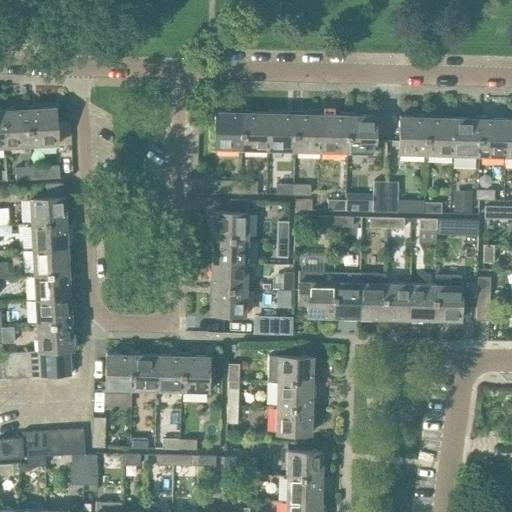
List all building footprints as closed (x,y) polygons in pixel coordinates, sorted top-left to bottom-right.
[(28,107),(30,145),(57,143),(54,106),(28,107)] [(28,107),(1,109),(3,146),(30,145),(28,107)] [(241,148),(242,111),(215,110),(214,147),(241,148)] [(268,111),(242,111),(241,148),(267,149),(268,111)] [(294,112),(268,111),(267,149),(294,149),(294,112)] [(321,113),(294,112),(294,149),(320,150),(321,113)] [(347,113),(321,113),(320,150),(346,151),(347,113)] [(347,113),(346,151),(374,152),(374,114),(347,113)] [(425,153),(426,116),(399,115),(398,152),(425,153)] [(452,116),(426,116),(425,153),(451,154),(452,116)] [(479,117),(452,116),(451,154),(478,154),(479,117)] [(478,154),(504,155),(506,118),(479,117),(478,154)] [(28,167),(29,179),(59,177),(58,165),(28,167)] [(29,179),(28,167),(14,168),(15,180),(29,179)] [(243,193),(243,180),(213,179),(213,192),(243,193)] [(243,180),(243,193),(255,193),(256,180),(243,180)] [(384,211),(385,181),(373,180),(372,210),(384,211)] [(385,181),(384,211),(397,211),(397,181),(385,181)] [(30,223),(65,221),(63,196),(62,196),(61,182),(45,183),(45,197),(29,198),(30,223)] [(275,194),(292,194),(293,184),(275,184),(275,194)] [(292,194),(309,194),(309,184),(293,184),(292,194)] [(477,199),(493,200),(493,189),(477,189),(477,199)] [(454,190),(453,210),(470,210),(471,191),(454,190)] [(327,201),(327,210),(344,210),(344,201),(327,201)] [(423,202),(423,212),(440,213),(441,202),(423,202)] [(511,205),(484,205),(484,218),(511,218),(511,205)] [(212,236),(247,237),(247,211),(212,211),(212,236)] [(335,226),(335,217),(318,216),(317,226),(335,226)] [(352,217),(335,217),(335,226),(352,227),(352,217)] [(369,217),(369,227),(386,228),(387,217),(369,217)] [(403,228),(403,218),(387,217),(386,228),(403,228)] [(418,229),(436,229),(436,218),(418,218),(418,229)] [(477,249),(477,244),(478,219),(466,219),(465,249),(477,249)] [(66,247),(65,221),(30,223),(32,248),(66,247)] [(288,222),(277,222),(277,238),(287,238),(288,222)] [(246,263),(247,237),(212,236),(211,261),(246,263)] [(277,256),(287,256),(287,238),(277,238),(277,256)] [(483,244),(482,262),(493,262),(494,244),(483,244)] [(68,272),(66,247),(32,248),(33,274),(68,272)] [(245,288),(246,263),(211,261),(210,287),(245,288)] [(282,271),(282,289),(293,289),(293,271),(282,271)] [(334,281),(333,281),(334,272),(298,271),(297,305),(307,305),(307,315),(333,316),(334,281)] [(70,297),(68,272),(33,274),(35,299),(70,297)] [(333,316),(358,317),(360,273),(359,272),(358,281),(334,281),(333,316)] [(358,317),(383,317),(384,282),(384,273),(360,273),(358,317)] [(477,289),(489,290),(489,276),(477,276),(477,289)] [(410,283),(384,282),(383,317),(409,318),(410,283)] [(435,284),(410,283),(409,318),(434,319),(435,284)] [(435,284),(434,319),(459,320),(460,284),(435,284)] [(245,288),(210,287),(209,313),(245,314),(245,288)] [(489,290),(477,289),(476,319),(489,319),(489,290)] [(71,322),(70,297),(35,299),(36,324),(71,322)] [(254,315),(254,332),(261,333),(292,334),(292,321),(292,316),(254,315)] [(71,322),(36,324),(38,351),(40,350),(52,350),(54,375),(66,374),(70,374),(68,349),(73,348),(71,322)] [(29,376),(41,375),(40,350),(38,351),(28,351),(29,376)] [(41,375),(54,375),(52,350),(40,350),(41,375)] [(17,377),(29,376),(28,351),(15,352),(17,377)] [(5,378),(17,377),(15,352),(4,353),(5,378)] [(131,388),(132,353),(106,352),(105,388),(131,388)] [(157,354),(132,353),(131,388),(156,389),(157,354)] [(183,354),(157,354),(156,389),(182,389),(183,354)] [(208,355),(183,354),(182,389),(207,390),(208,355)] [(277,381),(312,382),(313,356),(278,355),(277,381)] [(238,363),(228,363),(227,381),(238,381),(238,363)] [(311,407),(312,382),(277,381),(276,406),(311,407)] [(237,405),(238,387),(227,387),(226,405),(237,405)] [(226,423),(236,424),(237,405),(226,405),(226,423)] [(311,407),(276,406),(275,432),(310,433),(311,407)] [(92,416),(92,427),(91,446),(104,446),(105,416),(92,416)] [(71,453),(74,453),(84,452),(82,427),(70,428),(71,453)] [(71,453),(70,428),(58,429),(59,454),(71,453)] [(47,454),(46,429),(34,430),(35,455),(44,455),(47,454)] [(59,454),(58,429),(46,429),(47,454),(59,454)] [(22,456),(27,456),(35,455),(34,430),(21,431),(21,436),(22,456)] [(0,457),(22,456),(21,436),(0,437),(0,457)] [(129,448),(146,448),(147,438),(129,437),(129,448)] [(162,438),(162,448),(180,449),(180,438),(162,438)] [(195,450),(196,439),(180,438),(180,449),(195,450)] [(287,475),(321,476),(322,450),(287,450),(287,475)] [(82,483),(83,453),(74,453),(71,453),(70,483),(82,483)] [(83,453),(82,483),(95,484),(95,453),(83,453)] [(121,464),(139,465),(139,454),(121,453),(121,464)] [(156,453),(155,464),(173,465),(174,454),(156,453)] [(189,466),(190,455),(174,454),(173,465),(189,466)] [(45,465),(44,455),(35,455),(27,456),(28,466),(45,465)] [(197,466),(214,466),(214,455),(197,455),(197,466)] [(256,457),(245,457),(245,473),(255,474),(256,457)] [(0,474),(12,474),(12,464),(0,464),(0,474)] [(244,492),(255,492),(255,474),(245,473),(244,492)] [(321,501),(321,476),(287,475),(286,500),(321,501)] [(511,511),(511,494),(503,493),(502,511),(511,511)] [(320,511),(321,501),(286,500),(285,511),(320,511)] [(120,511),(121,510),(121,502),(95,501),(95,510),(94,511),(120,511)]
